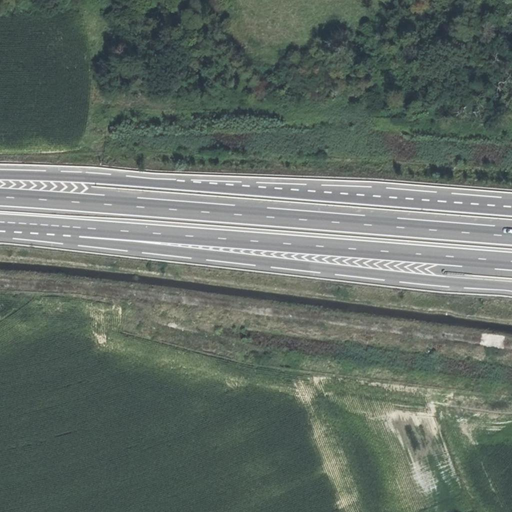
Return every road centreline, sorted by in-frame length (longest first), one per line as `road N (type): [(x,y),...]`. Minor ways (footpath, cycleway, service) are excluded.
road 1 (track): [(511,346),(0,282)]
road 2 (trunk): [(0,230),(511,287)]
road 3 (trunk): [(511,237),(0,197)]
road 4 (trunk): [(0,222),(511,262)]
road 5 (trunk): [(374,201),(0,174)]
road 6 (trunk): [(511,212),(374,201)]
road 7 (trunk): [(511,205),(374,201)]
